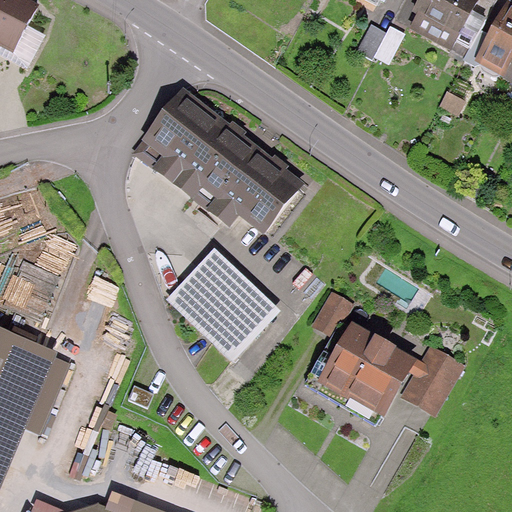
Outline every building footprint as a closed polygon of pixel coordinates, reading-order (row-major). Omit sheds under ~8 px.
[(37,0),(0,0),(0,48),(30,63),(47,27),(29,19),(37,0)] [(414,0),(416,1),(405,20),(446,44),(453,33),(468,42),(487,8),(474,0),(414,0)] [(511,1),(510,0),(498,0),(472,52),(505,69),(511,55),(511,1)] [(386,60),(404,29),(386,18),(381,26),(370,20),(352,49),(367,58),(371,51),(386,60)] [(309,174),(184,82),(139,142),(234,213),(244,200),(273,222),(309,174)] [(465,96),(446,86),(437,103),(457,113),(465,96)] [(284,301),(220,241),(168,296),(233,356),(284,301)] [(362,299),(336,284),(314,321),(340,336),(359,305),(362,299)] [(427,346),(359,305),(340,336),(336,344),(331,341),(308,379),(381,422),(399,393),(427,346)] [(56,331),(0,307),(0,449),(10,426),(40,439),(75,358),(49,347),(56,331)] [(430,339),(427,346),(399,393),(434,414),(466,360),(430,339)] [(153,393),(136,386),(130,401),(147,408),(153,393)] [(134,503),(110,493),(68,507),(65,511),(204,511),(142,485),(134,503)]
